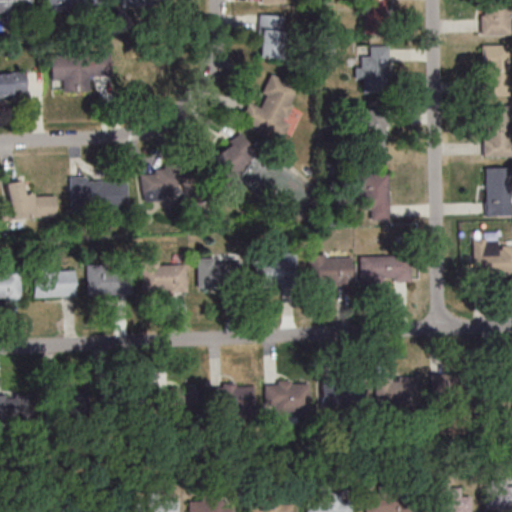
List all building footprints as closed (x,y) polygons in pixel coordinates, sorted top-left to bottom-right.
[(0,0),(27,0),(28,10),(0,10),(0,0)] [(41,0),(99,0),(100,10),(42,12),(41,0)] [(360,0),(361,34),(385,34),(385,15),(383,15),(383,0),(360,0)] [(481,0),(507,0),(507,34),(478,35),(478,17),(481,17),(481,0)] [(258,15),(258,57),(284,57),(284,15),(258,15)] [(479,46),(505,45),(507,96),(480,97),(479,79),(484,79),(483,69),(479,69),(479,46)] [(367,46),(386,46),(386,64),(383,64),(384,93),(360,93),(360,79),(352,79),(352,68),(358,68),(358,57),(367,57),(367,46)] [(107,76),(106,53),(47,56),(48,80),(59,80),(60,92),(86,91),(85,77),(107,76)] [(0,96),(25,96),(25,72),(0,71),(0,96)] [(267,74),(295,87),(287,103),(290,105),(283,119),(280,117),(278,120),(287,124),(279,140),(237,119),(245,103),(256,108),(263,95),(258,93),(267,74)] [(484,107),(507,106),(508,141),(511,140),(511,157),(481,158),(481,141),(485,140),(484,107)] [(363,109),(384,109),(384,127),(381,127),(381,155),(359,155),(359,139),(350,139),(350,126),(358,126),(358,114),(363,114),(363,109)] [(235,172),(245,165),(231,143),(203,161),(223,193),(241,182),(235,172)] [(180,196),(177,168),(137,172),(140,201),(180,196)] [(482,169),(509,168),(510,180),(508,180),(508,217),(483,217),(482,199),(483,199),(482,169)] [(385,175),(385,217),(368,218),(368,210),(359,210),(358,191),(357,191),(356,176),(385,175)] [(64,178),(66,210),(123,208),(122,182),(100,183),(100,181),(83,181),(83,177),(64,178)] [(54,216),(54,194),(22,195),(21,181),(6,182),(7,217),(54,216)] [(511,245),(471,244),(471,276),(511,276),(511,245)] [(303,252),(304,283),(331,281),(331,284),(349,284),(347,255),(321,257),(321,251),(303,252)] [(355,256),(357,282),(378,281),(377,276),(388,276),(388,281),(406,280),(405,253),(355,256)] [(247,255),(248,285),(274,284),(274,287),(292,286),(291,258),(265,259),(264,254),(247,255)] [(191,258),(193,288),(219,287),(219,290),(237,289),(236,261),(209,262),(209,257),(191,258)] [(136,259),(138,290),(164,289),(164,292),(182,291),(181,263),(154,264),(154,259),(136,259)] [(81,264),(83,294),(109,293),(109,296),(127,295),(126,267),(99,268),(99,263),(81,264)] [(26,266),(27,296),(54,295),(54,298),(72,297),(70,269),(44,270),(44,265),(26,266)] [(0,299),(16,299),(15,271),(0,271),(0,299)] [(436,393),(461,403),(468,387),(442,377),(436,393)] [(511,377),(485,377),(484,403),(511,403),(511,377)] [(304,382),(305,412),(292,412),(292,409),(283,410),(284,419),(270,419),(270,404),(260,404),(259,384),(273,383),(273,379),(286,379),(286,383),(304,382)] [(374,380),(374,406),(413,406),(413,380),(374,380)] [(362,405),(362,382),(320,383),(320,405),(362,405)] [(252,411),(252,384),(211,384),(211,411),(252,411)] [(93,387),(94,415),(124,414),(124,416),(139,416),(138,387),(118,387),(118,391),(110,391),(109,387),(93,387)] [(199,387),(165,387),(165,407),(199,407),(199,387)] [(477,487),(478,510),(505,509),(505,511),(511,511),(511,483),(502,484),(501,476),(490,476),(490,486),(477,487)] [(421,489),(421,511),(466,511),(466,495),(456,495),(456,486),(445,487),(445,481),(434,482),(434,489),(421,489)] [(301,494),(301,511),(346,511),(346,500),(337,500),(336,491),(325,491),(325,484),(314,484),(314,494),(301,494)] [(360,492),(360,511),(405,511),(405,498),(395,498),(395,489),(384,489),(384,484),(373,484),(373,492),(360,492)] [(243,497),(243,511),(288,511),(288,502),(278,503),(278,493),(267,494),(267,489),(256,490),(256,496),(243,497)] [(128,500),(128,511),(173,511),(173,498),(154,499),(154,490),(142,490),(142,500),(128,500)] [(184,500),(184,511),(229,511),(229,505),(219,506),(219,497),(208,497),(208,492),(197,492),(197,500),(184,500)] [(150,511),(149,493),(83,498),(83,511),(150,511)] [(4,507),(4,511),(49,511),(49,509),(36,509),(36,506),(28,506),(28,497),(17,497),(17,507),(4,507)]
